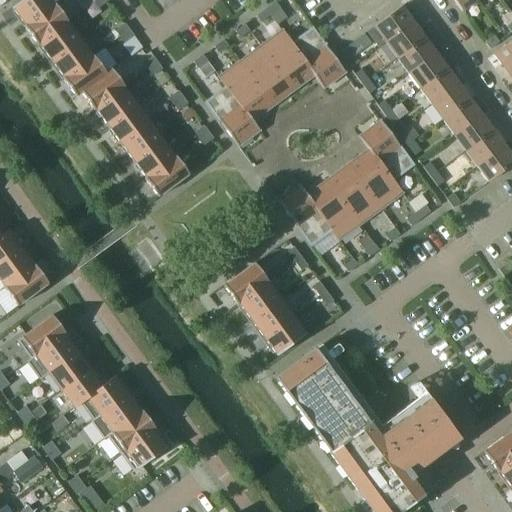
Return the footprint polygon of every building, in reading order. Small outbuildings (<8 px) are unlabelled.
[(54,5),(53,4),(50,0),(22,0),(11,9),(13,11),(24,26),(24,27),(54,5)] [(75,0),(83,11),(94,3),(91,0),(75,0)] [(106,0),(97,0),(94,3),(99,9),(108,2),(106,0)] [(477,1),(476,0),(452,0),(461,12),(477,1)] [(270,16),(280,9),(275,3),(265,10),(270,16)] [(54,4),(53,4),(54,5),(24,27),(24,26),(23,27),(37,46),(38,45),(37,44),(67,23),(68,23),(54,4)] [(373,27),(367,32),(379,48),(385,43),(412,23),(401,7),(373,27)] [(255,17),(260,24),(270,16),(265,10),(255,17)] [(79,40),(67,23),(37,44),(38,45),(50,62),(79,40)] [(397,59),(424,39),(412,23),(385,43),(397,59)] [(124,24),(115,31),(119,38),(129,30),(124,24)] [(239,39),(249,32),(244,25),(235,32),(239,39)] [(344,73),(312,29),(291,44),(314,76),(313,77),(323,89),(344,73)] [(129,30),(119,38),(124,44),(134,37),(129,30)] [(282,31),(260,47),(293,92),(313,77),(314,76),(291,44),(282,31)] [(494,36),(485,44),(489,50),(499,43),(494,36)] [(408,74),(435,54),(424,39),(397,59),(408,74)] [(63,79),(92,57),(79,40),(50,62),(62,78),(63,79)] [(218,54),(228,47),(223,40),(213,48),(218,54)] [(511,40),(493,55),(505,71),(511,65),(511,40)] [(351,44),(345,49),(352,59),(358,54),(351,44)] [(260,47),(239,62),(272,107),(293,92),(260,47)] [(92,56),(92,57),(63,79),(62,78),(61,79),(75,98),(81,94),(80,93),(106,74),(105,73),(111,69),(116,65),(104,49),(93,57),(92,56)] [(352,59),(345,49),(338,54),(345,63),(352,59)] [(419,90),(447,69),(435,54),(408,74),(419,90)] [(197,70),(207,62),(202,56),(193,63),(197,70)] [(153,57),(143,64),(148,70),(157,63),(153,57)] [(204,79),(214,72),(207,62),(197,70),(204,79)] [(239,62),(217,78),(225,88),(225,87),(251,122),(252,122),(272,107),(239,62)] [(157,63),(148,70),(152,77),(162,70),(157,63)] [(94,110),(124,88),(124,89),(125,88),(111,69),(105,73),(106,74),(80,93),(81,94),(94,111),(95,111),(94,110)] [(431,105),(458,85),(447,69),(419,90),(431,105)] [(354,75),(361,85),(367,80),(360,71),(354,75)] [(367,80),(361,85),(368,95),(375,90),(367,80)] [(442,120),(469,100),(458,85),(431,105),(442,120)] [(225,88),(204,103),(237,147),(259,131),(252,122),(251,122),(225,87),(225,88)] [(107,127),(137,105),(124,89),(124,88),(94,110),(95,111),(107,127)] [(178,91),(168,98),(173,105),(183,98),(178,91)] [(183,98),(173,105),(178,112),(188,104),(183,98)] [(453,136),(481,116),(469,100),(442,120),(453,136)] [(377,107),(384,116),(390,111),(383,102),(377,107)] [(149,123),(137,105),(107,127),(120,145),(149,123)] [(390,111),(384,116),(391,126),(398,121),(390,111)] [(465,151),(492,131),(481,116),(453,136),(465,151)] [(413,166),(380,122),(358,138),(368,151),(369,150),(392,182),(393,181),(413,166)] [(162,140),(149,123),(120,145),(132,162),(162,140)] [(204,126),(194,133),(199,140),(208,133),(204,126)] [(476,167),(504,147),(492,131),(465,151),(476,167)] [(208,133),(199,140),(203,146),(213,139),(208,133)] [(400,138),(407,147),(413,142),(406,133),(400,138)] [(145,179),(175,158),(174,157),(162,140),(132,162),(145,179)] [(413,142),(407,147),(414,157),(421,152),(413,142)] [(511,158),(504,147),(476,167),(488,183),(511,164),(511,158)] [(368,151),(348,165),(381,210),(402,194),(393,181),(392,182),(369,150),(368,151)] [(175,157),(174,157),(175,158),(145,179),(144,179),(158,198),(161,196),(189,176),(175,157)] [(423,169),(429,178),(436,173),(429,164),(423,169)] [(348,165),(326,181),(359,226),(381,210),(348,165)] [(436,173),(429,178),(437,188),(444,184),(436,173)] [(330,232),(338,241),(359,226),(326,181),(307,196),(306,196),(331,231),(330,232)] [(299,186),(277,202),(310,247),(330,232),(331,231),(306,196),(307,196),(299,186)] [(453,209),(459,204),(452,195),(445,199),(453,209)] [(420,220),(430,213),(425,206),(415,213),(420,220)] [(405,220),(410,227),(420,220),(415,213),(405,220)] [(389,243),(399,235),(394,229),(384,236),(389,243)] [(7,231),(1,236),(1,237),(0,237),(0,264),(20,250),(7,231)] [(367,235),(357,242),(364,251),(373,244),(367,235)] [(368,258),(378,250),(373,244),(364,251),(368,258)] [(293,247),(287,252),(294,262),(300,257),(293,247)] [(33,266),(20,250),(0,264),(0,283),(3,288),(4,289),(33,267),(33,266)] [(294,262),(301,272),(308,267),(300,257),(294,262)] [(348,273),(357,266),(352,259),(343,267),(348,273)] [(253,264),(223,286),(237,305),(238,305),(237,304),(266,282),(267,283),(253,264)] [(504,265),(498,270),(505,280),(511,275),(504,265)] [(34,266),(33,266),(33,267),(4,289),(3,288),(17,307),(48,284),(46,283),(34,266)] [(250,321),(279,300),(267,283),(266,282),(237,304),(238,305),(250,321)] [(319,282),(312,287),(319,297),(326,292),(319,282)] [(319,297),(326,306),(333,302),(326,292),(319,297)] [(292,317),(279,300),(250,321),(263,339),(292,317)] [(34,356),(63,335),(64,336),(65,335),(51,316),(48,318),(17,341),(18,343),(31,360),(35,357),(34,356)] [(305,335),(292,317),(263,339),(276,357),(305,335)] [(76,352),(64,336),(63,335),(34,356),(35,357),(47,374),(76,352)] [(274,380),(371,511),(401,511),(436,487),(422,468),(458,440),(425,394),(417,399),(380,426),(374,431),(314,350),(274,380)] [(89,370),(76,352),(47,374),(60,391),(89,370)] [(101,386),(89,370),(60,391),(73,409),(80,404),(80,403),(102,387),(101,386)] [(114,377),(101,386),(102,387),(80,403),(80,404),(93,422),(99,417),(98,417),(128,395),(114,377)] [(0,391),(9,385),(4,379),(0,381),(0,391)] [(93,422),(91,423),(103,439),(106,436),(110,433),(111,434),(140,412),(128,395),(98,417),(99,417),(93,422)] [(30,413),(25,407),(15,414),(20,420),(30,413)] [(141,411),(140,412),(111,434),(110,433),(106,436),(120,455),(120,454),(153,430),(154,430),(155,430),(141,411)] [(35,420),(30,413),(20,420),(25,427),(35,420)] [(167,448),(154,430),(153,430),(120,454),(120,455),(133,472),(167,448)] [(511,430),(482,453),(497,473),(498,472),(497,471),(511,460),(511,430)] [(56,448),(51,442),(41,449),(46,455),(56,448)] [(60,455),(56,448),(46,455),(51,462),(60,455)] [(20,452),(6,462),(13,471),(27,461),(20,452)] [(42,468),(33,457),(13,473),(21,484),(42,468)] [(511,489),(511,488),(511,460),(497,471),(498,472),(511,489)] [(6,462),(0,466),(0,481),(13,471),(6,462)] [(81,483),(76,476),(67,483),(71,490),(81,483)] [(86,489),(81,483),(71,490),(76,497),(86,489)]
